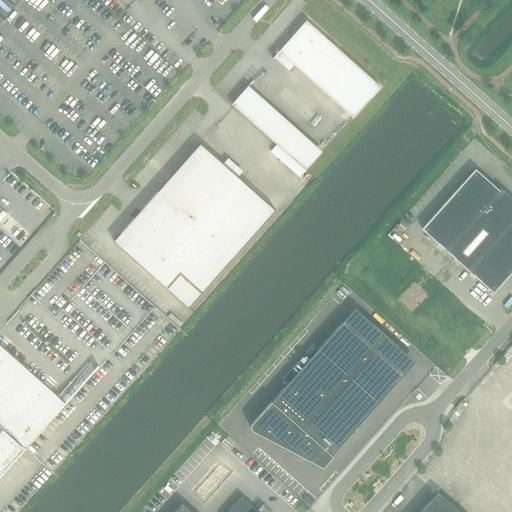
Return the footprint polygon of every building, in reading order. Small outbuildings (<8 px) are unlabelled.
[(380,86),(306,20),(280,50),(278,48),(274,52),(290,67),(293,64),(353,117),(380,86)] [(298,171),(323,143),(248,79),(233,97),(277,136),(268,145),(298,171)] [(113,241),(188,308),(275,210),(200,143),(113,241)] [(494,293),(511,271),(511,201),(475,169),(422,229),(494,293)] [(31,235),(7,214),(0,221),(0,226),(21,245),(31,235)] [(414,282),(398,299),(411,312),(427,295),(414,282)] [(251,424),(251,426),(251,427),(251,429),(252,430),(254,431),(312,462),(324,448),(331,455),(402,376),(342,322),(252,423),(251,424)] [(0,470),(22,446),(25,449),(65,403),(0,345),(0,470)] [(61,388),(68,394),(94,365),(87,359),(61,388)] [(204,503),(232,471),(220,460),(191,492),(204,503)] [(460,511),(438,492),(419,511),(460,511)] [(241,496),(226,511),(246,511),(252,505),(241,496)] [(192,511),(182,502),(173,511),(192,511)]
